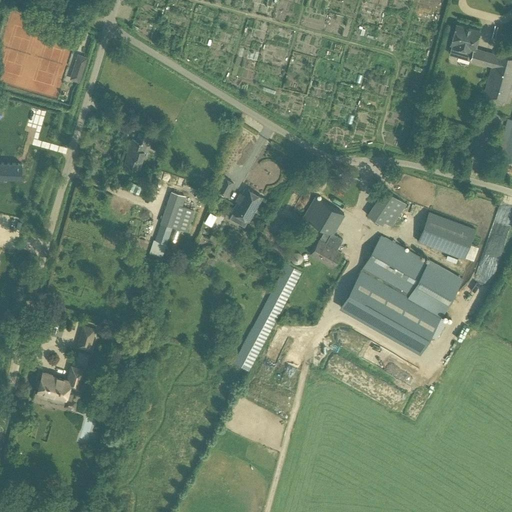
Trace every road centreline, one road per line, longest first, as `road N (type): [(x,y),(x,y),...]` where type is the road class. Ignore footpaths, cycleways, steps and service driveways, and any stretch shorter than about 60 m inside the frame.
road 1 (unclassified): [(511,193),(322,154),(106,27)]
road 2 (unclassified): [(0,424),(106,27)]
